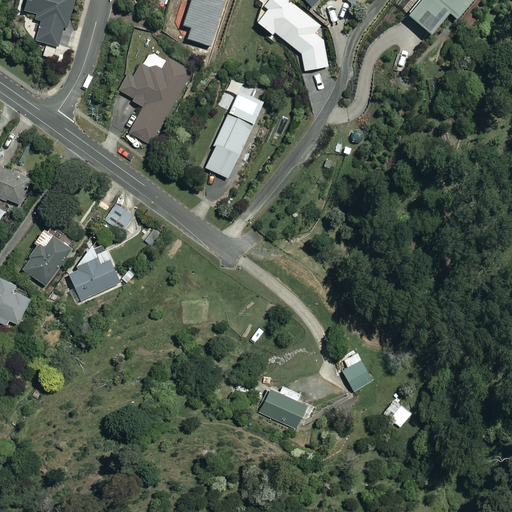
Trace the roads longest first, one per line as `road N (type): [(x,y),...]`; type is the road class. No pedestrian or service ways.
road 1 (residential): [(51,118),(229,249)]
road 2 (residential): [(51,118),(85,62),(101,0)]
